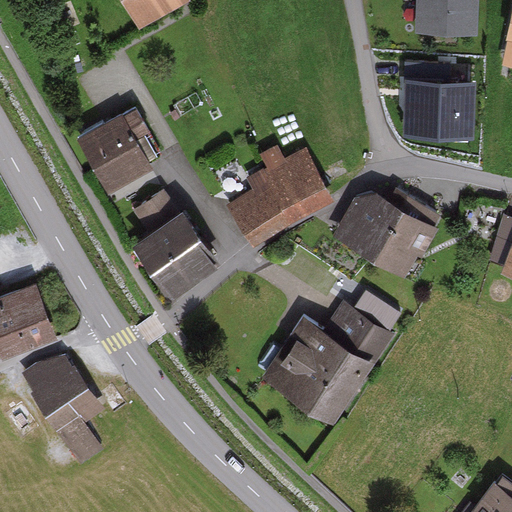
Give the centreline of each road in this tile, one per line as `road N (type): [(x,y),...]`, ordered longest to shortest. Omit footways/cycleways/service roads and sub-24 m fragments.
road 1 (residential): [(390,165),(119,340)]
road 2 (primary): [(119,340),(191,430),(278,511)]
road 3 (primary): [(0,136),(107,320)]
road 4 (residential): [(390,165),(353,0)]
road 5 (residential): [(511,183),(420,162),(390,165)]
